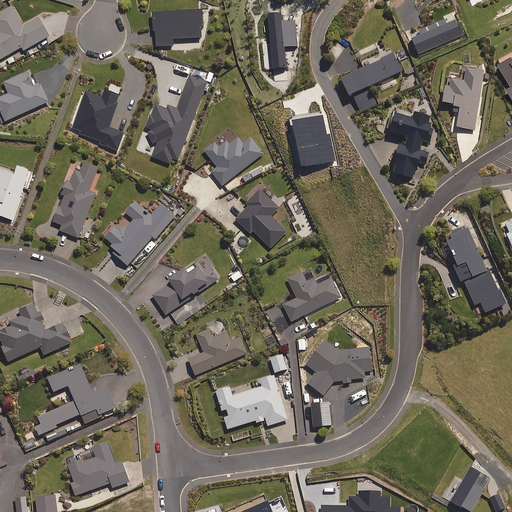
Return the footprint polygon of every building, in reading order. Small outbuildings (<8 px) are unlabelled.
[(0,61),(22,49),(24,52),(50,38),(39,19),(24,28),(13,8),(0,14),(0,61)] [(205,34),(204,15),(201,15),(201,11),(153,15),(154,33),(156,32),(157,48),(175,47),(175,41),(202,39),(202,34),(205,34)] [(413,41),(419,55),(462,36),(455,22),(413,41)] [(342,82),(351,100),(402,73),(393,55),(342,82)] [(511,88),(509,91),(511,96),(511,62),(501,68),(511,88)] [(209,74),(196,69),(194,74),(208,79),(209,74)] [(445,105),(455,107),(454,110),(461,111),(458,129),(475,132),(484,72),(467,70),(465,83),(449,80),(445,105)] [(35,89),(28,73),(4,84),(9,95),(0,99),(0,109),(6,122),(49,103),(42,86),(35,89)] [(179,162),(204,92),(207,93),(210,85),(190,77),(178,111),(168,107),(167,110),(155,106),(147,129),(151,131),(150,134),(160,138),(153,159),(171,165),(173,160),(179,162)] [(124,134),(109,129),(121,98),(105,92),(102,100),(86,94),(72,131),(102,142),(101,144),(117,150),(124,134)] [(429,122),(430,118),(415,115),(414,121),(396,117),(392,135),(409,139),(407,149),(400,148),(395,176),(413,180),(415,170),(419,171),(421,164),(427,165),(429,154),(420,152),(422,142),(431,144),(434,130),(430,129),(432,123),(429,122)] [(243,145),(238,139),(229,146),(226,142),(218,148),(215,144),(205,152),(218,169),(212,173),(223,187),(264,155),(251,138),(243,145)] [(99,170),(84,165),(80,174),(74,171),(54,224),(63,227),(61,233),(79,240),(96,196),(89,193),(99,170)] [(15,177),(0,172),(0,217),(12,222),(27,181),(33,183),(36,175),(18,168),(15,177)] [(279,210),(260,191),(246,205),(249,208),(236,221),(251,235),(253,232),(271,250),(287,233),(271,218),(279,210)] [(151,216),(136,203),(126,214),(134,221),(126,231),(119,225),(106,239),(113,246),(111,249),(116,254),(115,256),(128,268),(153,238),(156,241),(175,218),(161,206),(151,216)] [(487,271),(468,229),(451,236),(453,242),(449,244),(457,262),(454,264),(463,284),(465,283),(476,307),(482,304),(486,315),(507,306),(501,292),(499,293),(489,270),(487,271)] [(204,272),(198,263),(169,282),(171,284),(153,296),(167,316),(219,281),(210,268),(204,272)] [(313,281),(308,270),(288,281),(297,299),(284,306),(292,323),(341,299),(328,273),(313,281)] [(239,272),(231,277),(234,283),(242,277),(239,272)] [(39,315),(35,305),(19,312),(22,318),(11,323),(13,328),(0,333),(0,338),(5,348),(2,350),(8,363),(41,349),(44,357),(72,344),(64,325),(46,333),(42,323),(44,322),(41,314),(39,315)] [(197,307),(175,322),(178,326),(200,311),(197,307)] [(214,339),(210,330),(197,336),(204,354),(189,360),(196,376),(247,355),(241,339),(231,343),(227,333),(214,339)] [(334,384),(343,383),(344,386),(352,385),(352,381),(366,380),(365,373),(372,372),(369,350),(338,352),(326,342),(307,367),(317,374),(308,386),(324,398),(334,384)] [(93,395),(81,367),(49,381),(55,394),(69,388),(76,403),(38,419),(41,426),(36,429),(40,438),(58,430),(57,427),(81,417),(82,418),(97,412),(100,418),(117,410),(107,389),(93,395)] [(216,393),(228,431),(256,422),(257,425),(266,422),(268,428),(289,421),(275,377),(259,382),(261,389),(233,398),(230,389),(216,393)] [(116,465),(108,444),(81,453),(84,461),(69,467),(75,484),(71,485),(76,498),(112,485),(114,490),(130,484),(123,463),(116,465)] [(57,511),(56,497),(36,499),(37,511),(57,511)] [(28,511),(27,498),(17,500),(17,511),(28,511)]
